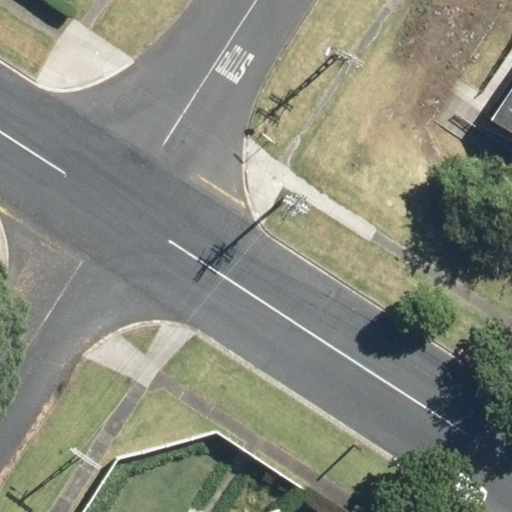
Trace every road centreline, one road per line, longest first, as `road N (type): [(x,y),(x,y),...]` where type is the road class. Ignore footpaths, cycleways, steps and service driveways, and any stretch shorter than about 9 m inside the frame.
road 1 (tertiary): [(123,200),(511,454)]
road 2 (residential): [(256,0),(123,200)]
road 3 (residential): [(123,200),(0,390)]
road 4 (tertiary): [(0,120),(123,200)]
